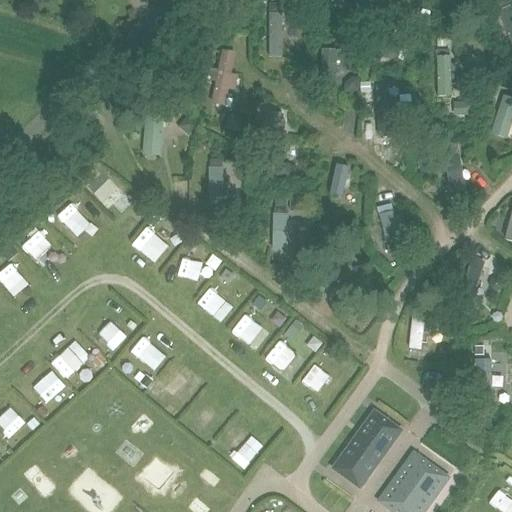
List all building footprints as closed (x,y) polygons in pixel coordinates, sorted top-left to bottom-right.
[(442,89),(458,88),(455,49),(440,50),(442,89)] [(330,60),(335,87),(347,84),(342,57),(330,60)] [(511,110),(511,88),(510,88),(502,106),(511,110)] [(171,146),(169,121),(151,122),(152,147),(171,146)] [(353,179),(354,159),(338,159),(338,179),(353,179)] [(62,211),(81,228),(91,216),(81,208),(87,201),(77,193),(62,211)] [(404,202),(379,209),(389,245),(414,237),(404,202)] [(137,235),(155,252),(171,235),(152,218),(137,235)] [(30,234),(46,251),(62,236),(46,219),(30,234)] [(19,271),(32,257),(17,243),(4,257),(19,271)] [(88,264),(93,254),(73,244),(67,254),(88,264)] [(217,276),(202,294),(210,301),(226,283),(217,276)] [(252,333),(264,312),(247,303),(235,323),(252,333)] [(117,311),(102,325),(118,342),(133,329),(117,311)] [(151,356),(165,341),(150,327),(136,342),(151,356)] [(287,367),(304,345),(283,330),(267,352),(287,367)] [(86,331),(71,338),(82,358),(96,351),(86,331)] [(56,354),(71,373),(81,365),(66,347),(56,354)] [(355,370),(363,359),(352,352),(345,363),(355,370)] [(304,373),(324,390),(339,373),(319,356),(304,373)] [(52,393),(70,382),(60,365),(42,375),(52,393)] [(189,399),(205,381),(188,365),(171,382),(189,399)] [(214,426),(228,412),(217,402),(204,416),(214,426)] [(365,406),(322,463),(356,487),(398,431),(365,406)] [(388,511),(425,511),(450,479),(414,452),(376,502),(388,511)] [(486,489),(507,499),(511,487),(511,482),(493,473),(486,489)]
